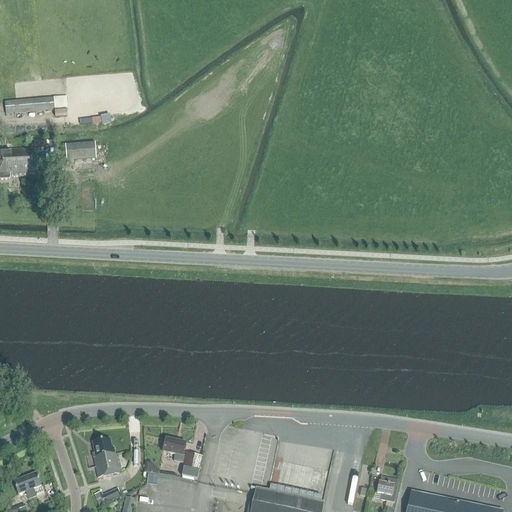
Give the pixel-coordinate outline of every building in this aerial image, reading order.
[(4,102),(5,115),(48,112),(49,110),(54,110),(54,118),(67,117),(66,110),(64,110),(67,110),(67,111),(73,110),(72,97),(66,97),(53,98),(4,102)] [(95,126),(115,122),(113,114),(93,119),(95,126)] [(64,146),(66,162),(96,160),(95,144),(64,146)] [(9,179),(9,176),(35,175),(33,149),(0,151),(0,181),(8,181),(9,179)] [(113,447),(110,448),(108,440),(92,443),(95,454),(92,455),(97,479),(119,475),(113,447)] [(197,482),(202,460),(187,457),(186,459),(182,458),(185,445),(165,440),(162,453),(174,456),(173,462),(185,465),(182,478),(197,482)] [(160,474),(161,468),(151,466),(150,472),(160,474)] [(33,490),(41,487),(35,474),(13,483),(18,496),(25,493),(28,501),(36,497),(33,490)] [(150,484),(159,485),(159,475),(151,475),(150,484)] [(379,501),(394,504),(396,492),(392,491),(395,481),(380,478),(376,495),(380,496),(379,501)] [(102,497),(100,493),(93,495),(98,507),(121,497),(118,490),(102,497)] [(321,511),(323,504),(255,490),(252,505),(248,504),(246,511),(321,511)] [(498,511),(411,493),(406,511),(498,511)] [(122,511),(125,511),(131,511),(134,499),(126,497),(122,511)]
